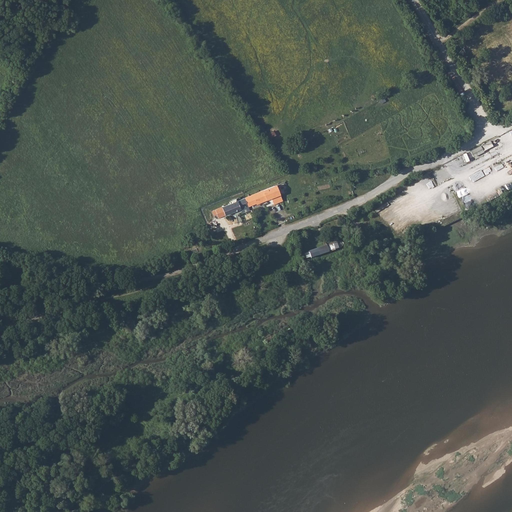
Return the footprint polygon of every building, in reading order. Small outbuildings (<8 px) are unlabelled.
[(484,155),(488,163),(490,166),(494,163),(492,160),(488,153),(484,155)] [(277,185),(263,190),(267,199),(271,198),(272,198),(280,194),(277,185)] [(263,190),(245,198),(248,206),(256,203),(256,204),(267,199),(263,190)] [(280,194),(272,198),(274,204),(283,201),(280,194)] [(245,198),(222,207),(225,215),(248,206),(245,198)] [(222,207),(216,210),(217,213),(219,218),(225,215),(222,207)] [(327,244),(305,253),(307,260),(330,251),(327,244)]
